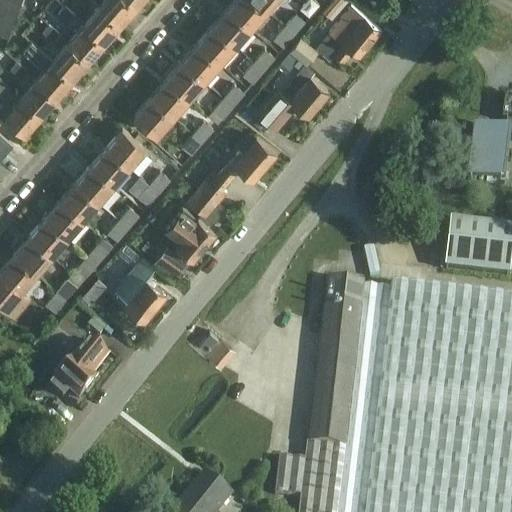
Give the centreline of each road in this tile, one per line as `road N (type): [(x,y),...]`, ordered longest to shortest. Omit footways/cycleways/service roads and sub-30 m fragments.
road 1 (unclassified): [(28,511),(444,0)]
road 2 (residential): [(0,206),(175,0)]
